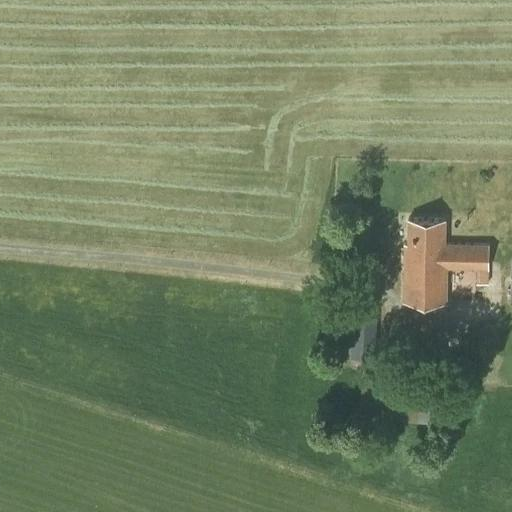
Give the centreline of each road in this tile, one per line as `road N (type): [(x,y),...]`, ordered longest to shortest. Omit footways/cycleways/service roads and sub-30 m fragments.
road 1 (unknown): [(0,339),(375,347)]
road 2 (unknown): [(0,254),(292,278)]
